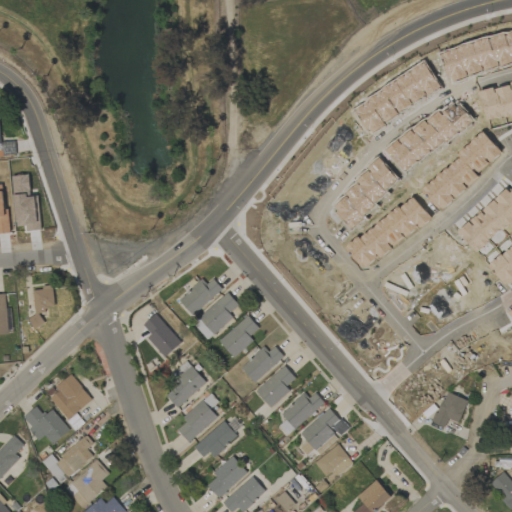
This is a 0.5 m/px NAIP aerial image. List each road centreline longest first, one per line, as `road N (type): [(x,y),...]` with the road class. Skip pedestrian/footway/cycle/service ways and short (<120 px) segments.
road 1 (tertiary): [(476,0),(414,15),(376,37),(214,221),(0,410)]
road 2 (residential): [(0,75),(33,105),(176,511)]
road 3 (tertiary): [(214,221),(468,511)]
road 4 (residential): [(364,282),(318,227),(324,208),(408,121),(452,93),(511,74)]
road 5 (residential): [(511,155),(364,282),(422,352)]
road 6 (residential): [(411,511),(470,447),(490,393),(511,379)]
